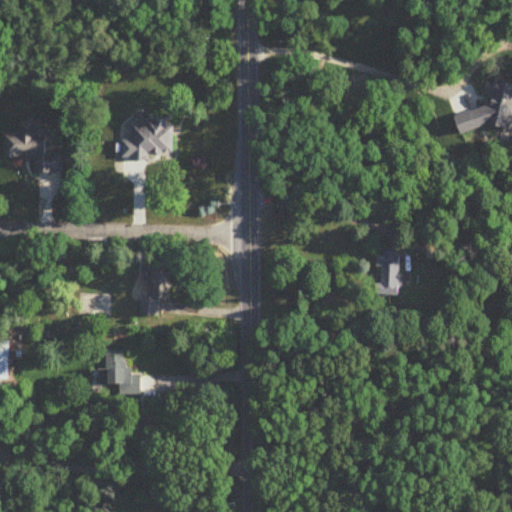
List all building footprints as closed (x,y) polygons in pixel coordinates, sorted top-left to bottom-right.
[(134,142),(125,142),(125,159),(175,159),(175,121),(134,121),(134,142)] [(64,173),(63,155),(48,155),(47,125),(35,125),(35,135),(5,135),(6,160),(36,160),(37,174),(64,173)] [(399,250),(380,250),(380,268),(380,296),(399,296),(399,250)] [(152,299),(142,299),(142,316),(161,317),(162,301),(172,301),(173,266),(152,265),(152,299)] [(121,386),(121,397),(143,396),(143,376),(127,376),(126,353),(107,353),(107,370),(100,371),(100,386),(121,386)]
